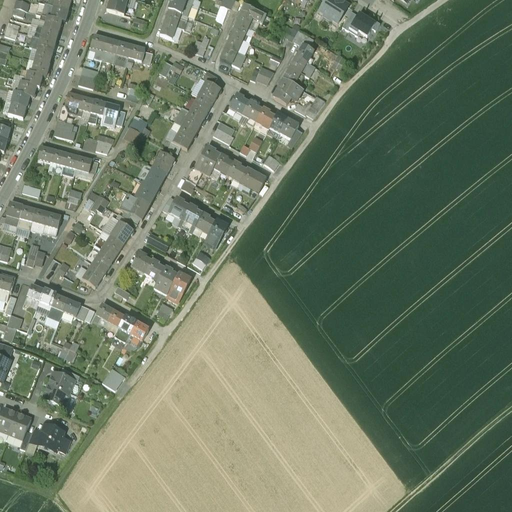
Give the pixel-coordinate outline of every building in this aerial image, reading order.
[(71,2),(63,0),(56,0),(54,9),(68,13),(71,2)] [(128,0),(126,0),(110,0),(106,13),(123,18),(126,9),(133,11),(136,3),(128,1),(128,0)] [(327,0),(319,13),(324,16),(323,18),(331,23),(332,21),(337,25),(348,8),(342,4),(344,2),(339,0),(327,0)] [(185,5),(173,1),(168,13),(180,18),(185,5)] [(29,6),(16,3),(14,10),(25,13),(26,13),(29,6)] [(54,9),(45,7),(42,18),(61,23),(65,24),(68,13),(54,9)] [(244,8),(236,26),(248,31),(252,22),(259,25),(262,17),(244,8)] [(25,13),(14,10),(12,17),(23,20),(25,13)] [(180,18),(168,13),(164,25),(176,30),(180,18)] [(349,31),(357,18),(351,14),(342,29),(348,33),(349,31)] [(357,18),(349,31),(348,33),(357,39),(360,35),(367,39),(372,31),(375,33),(380,26),(369,19),(368,21),(365,19),(366,17),(360,14),(357,18)] [(61,23),(42,18),(41,18),(39,23),(46,25),(44,31),(58,35),(61,23)] [(144,23),(135,21),(132,28),(142,31),(144,23)] [(19,28),(8,25),(6,31),(17,35),(19,28)] [(176,30),(164,25),(160,38),(171,42),(176,30)] [(248,31),(236,26),(231,38),(242,43),(248,31)] [(282,30),(278,37),(283,39),(286,32),(282,30)] [(17,35),(6,31),(4,38),(15,42),(17,35)] [(58,35),(44,31),(41,42),(55,46),(58,35)] [(308,40),(298,34),(292,45),(300,49),(301,47),(302,48),(303,48),(308,40)] [(106,42),(94,38),(90,53),(95,55),(94,61),(101,63),(106,42)] [(242,43),(231,38),(225,50),(243,58),(249,46),(242,43)] [(55,46),(41,42),(38,53),(52,57),(55,46)] [(119,45),(106,42),(101,63),(113,66),(115,57),(116,57),(119,45)] [(196,43),(192,54),(197,56),(202,44),(196,43)] [(202,44),(197,56),(203,58),(207,46),(202,44)] [(131,48),(119,45),(116,57),(115,57),(113,66),(126,69),(128,61),(131,48)] [(145,52),(131,48),(128,61),(141,64),(145,52)] [(303,48),(302,48),(296,59),(307,66),(313,55),(303,48)] [(243,58),(225,50),(220,62),(240,71),(245,59),(243,58)] [(8,56),(0,53),(0,65),(5,67),(8,56)] [(52,57),(38,53),(34,64),(48,68),(52,57)] [(307,66),(296,59),(289,71),(300,77),(307,66)] [(48,68),(34,64),(31,75),(42,79),(45,79),(48,68)] [(172,68),(165,64),(159,75),(166,79),(170,71),(175,74),(178,67),(174,64),(172,68)] [(97,74),(83,71),(81,78),(85,79),(96,81),(97,74)] [(273,77),(261,71),(258,77),(256,82),(267,87),(273,77)] [(300,77),(289,71),(283,82),(294,88),(300,77)] [(31,75),(22,73),(20,78),(26,80),(25,85),(24,85),(36,89),(39,90),(42,79),(31,75)] [(217,80),(206,74),(203,81),(213,86),(217,80)] [(294,88),(283,82),(272,100),(286,108),(292,97),(298,100),(302,93),(296,89),(295,89),(294,88)] [(36,89),(24,85),(25,85),(21,84),(18,95),(29,99),(32,100),(36,89)] [(220,93),(206,85),(198,100),(212,108),(220,93)] [(128,90),(126,96),(139,99),(141,93),(136,92),(128,90)] [(29,99),(18,95),(15,94),(11,105),(11,106),(26,110),(29,99)] [(68,96),(65,109),(62,108),(58,123),(66,126),(68,116),(76,118),(78,112),(81,100),(68,96)] [(237,97),(229,111),(236,115),(237,113),(242,116),(243,116),(249,105),(248,105),(243,102),(244,101),(237,97)] [(94,103),(81,100),(78,112),(91,115),(94,103)] [(212,108),(198,100),(190,115),(204,123),(212,108)] [(106,107),(94,103),(91,115),(88,124),(95,126),(98,117),(103,119),(106,107)] [(26,110),(11,106),(11,105),(6,104),(3,115),(8,116),(8,117),(22,121),(26,110)] [(256,108),(249,104),(248,105),(249,105),(243,116),(242,116),(241,118),(248,122),(246,126),(252,130),(255,125),(255,126),(262,113),(255,109),(256,108)] [(119,110),(106,107),(103,119),(101,126),(108,128),(111,126),(114,127),(118,113),(119,110)] [(312,107),(307,114),(312,117),(316,110),(312,107)] [(190,115),(182,111),(174,126),(182,130),(196,137),(204,123),(190,115)] [(270,115),(262,111),(262,113),(255,126),(262,129),(263,127),(269,131),(275,120),(269,117),(270,115)] [(118,113),(114,127),(121,129),(125,115),(118,113)] [(287,122),(277,116),(275,120),(269,131),(279,137),(287,122)] [(287,122),(279,137),(290,142),(290,143),(295,133),(298,128),(287,122)] [(58,123),(57,123),(55,130),(72,135),(74,128),(66,126),(58,123)] [(233,133),(220,125),(217,131),(228,137),(230,138),(233,133)] [(145,130),(140,128),(137,134),(141,136),(145,130)] [(10,132),(0,129),(0,141),(7,144),(10,132)] [(72,135),(55,130),(53,138),(73,143),(75,136),(72,135)] [(137,134),(131,130),(125,141),(135,147),(141,137),(137,134)] [(150,133),(145,130),(141,136),(146,139),(150,133)] [(182,130),(178,136),(170,132),(166,141),(173,145),(187,153),(196,137),(182,130)] [(228,137),(217,131),(214,135),(226,141),(228,137)] [(295,133),(290,143),(290,142),(287,148),(291,151),(301,137),(295,133)] [(141,137),(138,142),(143,145),(146,139),(141,136),(141,137)] [(255,140),(249,150),(256,154),(262,144),(255,140)] [(249,152),(243,148),(239,154),(246,158),(249,152)] [(54,153),(41,150),(38,162),(50,166),(54,153)] [(215,154),(207,150),(200,164),(207,168),(208,167),(214,170),(220,159),(214,155),(215,154)] [(66,157),(54,153),(50,166),(63,169),(66,157)] [(161,155),(152,170),(166,178),(174,163),(161,155)] [(282,161),(274,156),(271,160),(279,165),(282,161)] [(79,160),(66,157),(63,169),(75,172),(79,160)] [(228,161),(221,157),(220,159),(214,170),(213,171),(220,175),(221,174),(227,177),(233,166),(227,163),(228,161)] [(271,160),(269,158),(263,166),(273,173),(279,165),(271,160)] [(91,163),(79,160),(75,172),(88,176),(91,163)] [(200,164),(196,170),(209,178),(213,171),(214,170),(208,167),(207,168),(200,164)] [(241,168),(234,164),(233,166),(227,177),(226,179),(233,183),(234,181),(240,184),(246,173),(240,170),(241,168)] [(166,178),(152,170),(144,185),(158,193),(166,178)] [(266,181),(247,171),(246,173),(240,184),(239,186),(258,196),(266,181)] [(195,182),(188,178),(186,183),(193,187),(195,182)] [(193,187),(186,183),(183,187),(190,191),(193,187)] [(158,193),(144,185),(136,200),(149,208),(158,193)] [(136,200),(127,196),(119,211),(127,215),(136,200)] [(149,208),(136,200),(127,215),(131,217),(139,222),(141,223),(149,208)] [(168,216),(175,204),(169,201),(162,213),(168,216)] [(183,205),(176,201),(168,216),(175,220),(172,226),(178,230),(188,210),(182,207),(183,205)] [(76,207),(66,204),(64,209),(74,212),(76,207)] [(22,210),(10,206),(6,218),(19,222),(22,210)] [(246,211),(240,206),(237,210),(243,215),(246,211)] [(196,212),(189,208),(188,210),(178,230),(191,237),(195,231),(202,217),(201,217),(196,214),(196,212)] [(35,213),(22,210),(19,222),(32,225),(35,213)] [(243,215),(237,210),(234,214),(241,219),(243,215)] [(48,216),(35,213),(32,225),(44,229),(48,216)] [(202,215),(201,217),(202,217),(195,231),(202,234),(203,232),(208,236),(209,236),(215,224),(214,224),(209,221),(210,219),(202,215)] [(60,220),(48,216),(44,229),(57,232),(60,220)] [(139,222),(131,217),(127,223),(136,228),(139,222)] [(65,232),(67,219),(62,218),(59,231),(65,232)] [(122,227),(120,225),(120,226),(112,220),(102,235),(110,240),(123,248),(133,234),(122,227)] [(127,223),(126,222),(122,227),(133,234),(137,228),(136,228),(127,223)] [(77,223),(73,230),(93,245),(98,238),(77,223)] [(227,229),(215,223),(214,224),(215,224),(209,236),(208,236),(207,237),(219,243),(227,229)] [(159,241),(152,238),(150,236),(146,244),(165,255),(169,247),(159,241)] [(207,237),(204,245),(214,251),(219,243),(207,237)] [(110,240),(106,246),(99,241),(93,249),(101,254),(114,263),(123,248),(110,240)] [(11,250),(0,247),(0,254),(9,257),(11,250)] [(26,247),(21,265),(26,267),(31,249),(26,247)] [(9,257),(0,254),(0,262),(7,264),(9,257)] [(44,256),(37,254),(36,257),(34,266),(41,268),(44,256)] [(101,254),(91,268),(105,277),(114,263),(101,254)] [(209,262),(199,254),(195,260),(205,267),(209,262)] [(146,259),(139,255),(131,270),(138,274),(139,272),(145,275),(151,264),(145,261),(146,259)] [(36,257),(29,256),(26,267),(33,269),(34,266),(36,257)] [(205,267),(195,260),(192,265),(202,272),(205,267)] [(159,266),(152,262),(151,264),(145,275),(144,277),(151,281),(152,279),(158,282),(164,271),(158,268),(159,266)] [(61,268),(57,275),(63,279),(69,269),(63,265),(61,268)] [(61,268),(57,266),(53,272),(57,275),(61,268)] [(105,277),(91,268),(82,283),(95,291),(105,277)] [(172,273),(165,269),(164,271),(158,282),(153,291),(166,298),(167,299),(178,278),(177,278),(171,275),(172,273)] [(178,278),(167,299),(166,298),(165,300),(177,306),(190,282),(178,276),(177,278),(178,278)] [(13,283),(0,279),(0,292),(9,295),(13,283)] [(127,289),(120,285),(117,289),(124,293),(127,289)] [(44,293),(32,288),(27,300),(39,305),(44,293)] [(124,293),(117,289),(114,295),(126,302),(129,296),(124,293)] [(0,292),(0,302),(6,304),(9,295),(0,292)] [(56,298),(44,293),(39,305),(51,310),(56,298)] [(68,303),(56,298),(51,310),(63,315),(68,303)] [(80,308),(68,303),(63,315),(75,320),(80,308)] [(113,313),(102,307),(95,318),(107,325),(113,313)] [(172,313),(162,307),(159,312),(162,314),(168,318),(172,313)] [(88,312),(82,309),(77,321),(83,324),(88,312)] [(88,312),(84,322),(89,325),(94,314),(89,312),(88,312)] [(125,320),(113,313),(107,325),(118,331),(125,320)] [(168,318),(162,314),(159,318),(166,322),(168,318)] [(11,318),(4,316),(0,326),(7,328),(11,318)] [(21,322),(11,318),(7,328),(15,331),(17,332),(21,322)] [(136,326),(125,320),(118,331),(130,337),(136,326)] [(148,332),(136,326),(130,337),(142,344),(148,332)] [(15,331),(7,328),(5,334),(2,341),(10,343),(15,331)] [(118,331),(115,340),(125,346),(130,337),(118,331)] [(125,346),(124,350),(132,354),(137,351),(142,344),(130,337),(125,346)] [(72,347),(66,344),(63,349),(69,352),(72,347)] [(12,350),(0,345),(0,358),(8,361),(12,350)] [(78,350),(72,347),(69,352),(75,355),(78,350)] [(69,352),(63,349),(61,354),(67,357),(69,352)] [(75,355),(69,352),(67,357),(73,360),(75,355)] [(58,361),(64,364),(67,357),(61,354),(58,361)] [(0,358),(0,385),(1,386),(10,362),(8,361),(0,358)] [(127,376),(120,371),(117,375),(124,380),(127,376)] [(124,380),(117,375),(112,372),(103,385),(115,394),(125,380),(124,380)] [(75,382),(53,374),(47,388),(69,396),(75,382)] [(69,396),(47,388),(42,402),(55,407),(64,410),(69,396)] [(64,410),(55,407),(53,412),(64,417),(66,411),(64,410)] [(17,416),(3,410),(0,417),(0,434),(8,437),(17,416)] [(31,421),(17,416),(8,437),(22,443),(26,434),(31,421)] [(41,436),(36,447),(56,455),(57,452),(61,440),(64,435),(54,431),(54,432),(44,428),(41,436)] [(31,436),(28,444),(36,447),(41,436),(33,433),(31,436)] [(22,443),(19,451),(25,453),(28,444),(31,436),(26,434),(22,443)] [(69,443),(61,440),(57,452),(65,455),(69,443)]
